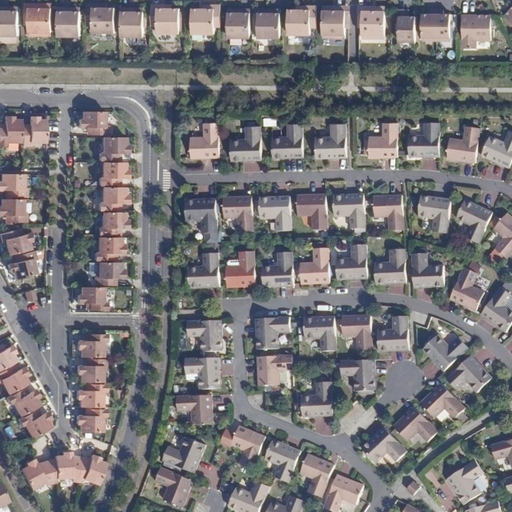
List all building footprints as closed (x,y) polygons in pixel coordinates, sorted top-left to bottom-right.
[(42,4),(29,4),(29,26),(29,36),(38,36),(38,33),(52,32),(52,9),(42,9),(42,4)] [(101,4),(87,4),(87,26),(93,26),(93,33),(116,33),(116,8),(107,8),(100,8),(101,4)] [(164,8),(164,5),(152,4),(151,27),(157,27),(156,33),(179,33),(179,9),(171,9),(164,8)] [(221,27),(221,5),(207,5),(207,9),(200,8),(192,9),(192,33),(215,33),(215,27),(221,27)] [(8,7),(0,6),(0,35),(19,36),(20,10),(8,10),(8,7)] [(341,6),(334,6),(332,6),(332,10),(322,10),(322,34),(336,34),(335,38),(345,38),(345,28),(345,6),(341,6)] [(362,6),(362,28),(362,38),(372,38),(372,34),(385,35),(385,10),(375,10),(376,6),(371,6),(362,6)] [(70,7),(58,7),(58,36),(80,36),(81,11),(70,11),(70,7)] [(134,7),(122,7),(121,36),(144,36),(144,11),(134,11),(134,7)] [(310,27),(317,28),(317,7),(303,7),(303,10),(296,10),(288,10),(288,34),(310,34),(310,27)] [(251,37),(251,9),(239,9),(239,12),(227,12),(227,37),(251,37)] [(257,37),(281,38),(281,9),(268,9),(268,13),(257,12),(257,37)] [(422,39),(437,40),(437,9),(430,9),(430,13),(423,13),(423,21),(423,26),(422,39)] [(437,9),(437,40),(451,40),(451,26),(451,21),(451,14),(445,14),(444,9),(437,9)] [(416,41),(416,16),(411,16),(407,16),(406,10),(399,10),(399,41),(416,41)] [(463,15),(463,48),(476,48),(476,40),(492,40),(491,15),(463,15)] [(105,112),(82,112),(82,120),(80,120),(80,129),(87,129),(91,130),(91,136),(108,136),(108,127),(105,127),(105,113),(105,112)] [(6,143),(21,143),(21,134),(21,125),(21,121),(14,121),(14,118),(4,118),(4,125),(4,130),(0,130),(0,146),(6,147),(6,143)] [(31,143),(46,143),(46,121),(38,121),(38,118),(30,118),(30,126),(30,130),(24,130),(24,134),(23,146),(31,146),(31,143)] [(191,157),(220,157),(219,123),(205,122),(205,137),(191,138),(191,157)] [(370,156),(398,157),(399,123),(384,122),(384,137),(370,137),(370,156)] [(273,158),(304,157),(303,123),(289,124),(289,137),(273,137),(273,158)] [(410,157),(440,157),(441,124),(426,123),(426,137),(410,137),(410,157)] [(317,157),(347,157),(346,124),(332,124),(332,138),(316,138),(317,157)] [(21,134),(24,134),(24,130),(30,130),(30,126),(21,125),(21,134)] [(231,160),(262,160),(261,126),(247,126),(247,140),(230,140),(231,160)] [(448,159),(476,163),(481,129),(467,128),(465,142),(451,140),(448,159)] [(482,156),(510,169),(511,164),(511,131),(505,144),(491,138),(482,156)] [(126,138),(103,138),(103,153),(100,153),(100,161),(113,161),(117,161),(117,155),(121,154),(128,154),(128,145),(126,145),(126,138)] [(117,161),(113,161),(113,163),(121,163),(121,154),(117,155),(117,161)] [(113,163),(103,163),(103,178),(99,178),(100,186),(113,186),(117,186),(117,179),(121,179),(129,179),(129,171),(126,170),(126,163),(121,163),(113,163)] [(24,175),(1,174),(0,183),(0,191),(6,191),(10,191),(10,198),(16,198),(27,198),(27,190),(24,190),(24,175)] [(117,186),(113,186),(113,188),(120,188),(121,179),(117,179),(117,186)] [(113,188),(102,188),(102,204),(99,204),(99,211),(112,212),(117,212),(117,204),(121,204),(128,204),(128,197),(126,196),(126,188),(120,188),(113,188)] [(6,199),(16,200),(16,198),(10,198),(10,191),(6,191),(6,199)] [(314,230),(328,230),(327,195),(298,196),(299,215),(313,215),(314,230)] [(352,229),(367,228),(365,195),(334,197),(335,216),(351,215),(352,229)] [(390,231),(405,231),(403,196),(374,198),(375,217),(389,216),(390,231)] [(434,231),(448,234),(452,200),(422,196),(419,216),(436,219),(434,231)] [(277,231),(292,231),(291,197),(260,198),(260,218),(277,218),(277,231)] [(239,232),(254,232),(253,198),(223,198),(224,218),(239,218),(239,232)] [(6,199),(0,199),(0,208),(0,216),(6,216),(9,216),(9,223),(26,223),(26,215),(24,215),(24,200),(16,200),(6,199)] [(203,233),(218,233),(217,199),(186,201),(186,221),(202,220),(203,233)] [(466,237),(480,244),(494,213),(465,201),(458,219),(472,226),(466,237)] [(117,212),(112,212),(112,213),(121,213),(121,204),(117,204),(117,212)] [(112,213),(103,213),(102,229),(98,229),(99,236),(112,236),(116,236),(116,229),(122,229),(128,229),(128,221),(125,221),(125,213),(121,213),(112,213)] [(496,249),(507,259),(511,253),(511,217),(508,214),(495,229),(506,238),(496,249)] [(116,236),(112,236),(112,238),(121,238),(122,229),(116,229),(116,236)] [(20,253),(14,231),(0,234),(0,237),(2,244),(6,243),(9,255),(13,255),(20,253)] [(17,231),(14,231),(20,253),(21,252),(30,250),(29,243),(32,242),(30,234),(22,236),(18,237),(17,231)] [(112,238),(99,238),(98,254),(96,254),(96,260),(107,260),(112,261),(112,254),(116,254),(124,254),(124,246),(121,246),(121,238),(112,238)] [(337,279),(369,278),(367,245),(352,245),(353,259),(336,260),(337,279)] [(302,284),(331,283),(329,248),(315,249),(315,263),(301,264),(302,284)] [(376,284),(407,282),(406,249),(391,250),(391,264),(375,265),(376,284)] [(22,254),(20,255),(26,278),(36,275),(33,262),(36,260),(35,251),(22,254)] [(227,288),(257,286),(255,251),(240,252),(240,267),(227,267),(227,288)] [(264,287),(295,285),(293,252),(278,253),(279,266),(263,267),(263,271),(263,283),(264,287)] [(189,288),(221,286),(219,253),(204,254),(205,268),(188,268),(189,288)] [(112,261),(107,260),(107,263),(116,263),(116,254),(112,254),(112,261)] [(413,254),(415,288),(445,286),(445,266),(428,267),(427,254),(413,254)] [(20,255),(18,255),(19,262),(15,263),(7,265),(9,273),(13,272),(15,281),(26,278),(20,255)] [(107,263),(98,263),(98,279),(94,279),(94,285),(112,286),(112,279),(116,280),(123,280),(124,271),(121,271),(121,263),(116,263),(107,263)] [(466,267),(451,299),(477,311),(485,293),(472,287),(478,273),(466,267)] [(104,288),(81,287),(81,295),(78,295),(78,304),(85,305),(89,305),(89,311),(107,311),(107,305),(104,305),(104,288)] [(511,294),(502,287),(482,314),(507,332),(511,325),(511,310),(506,306),(511,297),(511,294)] [(34,290),(25,292),(27,302),(36,300),(34,290)] [(373,351),(372,315),(342,317),(343,338),(358,337),(358,351),(360,351),(368,351),(373,351)] [(410,350),(409,316),(395,317),(395,331),(378,332),(379,352),(410,350)] [(290,332),(290,318),(271,319),(257,319),(258,350),(278,349),(277,333),(290,332)] [(337,351),(336,318),(305,319),(306,339),(321,339),(322,351),(337,351)] [(222,352),(222,321),(187,322),(188,337),(202,336),(202,352),(222,352)] [(84,332),(84,342),(89,342),(89,336),(92,336),(92,332),(84,332)] [(444,372),(469,349),(459,338),(450,347),(438,335),(424,349),(444,372)] [(84,342),(76,342),(76,350),(80,350),(80,357),(84,357),(93,357),(102,357),(102,344),(106,345),(106,336),(92,336),(89,336),(89,342),(84,342)] [(12,364),(16,362),(12,355),(14,354),(11,347),(4,350),(0,352),(0,351),(0,370),(3,369),(12,364)] [(294,364),(293,356),(259,357),(260,386),(280,385),(279,371),(294,370),(294,364)] [(447,379),(457,390),(466,381),(477,393),(493,378),(472,356),(447,379)] [(84,357),(84,367),(89,368),(89,361),(93,361),(93,357),(84,357)] [(220,389),(219,358),(186,360),(186,374),(199,373),(200,390),(220,389)] [(377,390),(376,360),(374,360),(341,362),(341,376),(356,376),(356,392),(377,390)] [(84,367),(76,367),(76,375),(80,375),(80,382),(102,382),(102,370),(106,370),(106,361),(93,361),(89,361),(89,368),(84,367)] [(16,372),(12,364),(3,369),(4,372),(9,369),(12,375),(16,372)] [(24,386),(28,384),(24,377),(26,377),(23,368),(16,372),(12,375),(9,369),(4,372),(0,374),(0,382),(1,382),(8,394),(15,391),(24,386)] [(303,418),(334,416),(333,383),(318,383),(319,397),(302,397),(303,418)] [(456,419),(466,408),(443,384),(421,404),(435,418),(446,409),(456,419)] [(92,407),(102,407),(102,393),(106,393),(106,385),(89,385),(89,392),(84,391),(76,391),(75,401),(79,401),(79,407),(83,407),(92,407)] [(28,394),(24,386),(15,391),(16,394),(21,391),(23,396),(28,394)] [(36,408),(39,406),(36,400),(38,399),(35,391),(28,394),(23,396),(21,391),(16,394),(7,399),(10,404),(12,403),(20,417),(27,413),(36,408)] [(212,396),(177,397),(178,411),(193,411),(193,425),(213,424),(212,396)] [(92,411),(92,407),(83,407),(84,417),(89,417),(88,411),(92,411)] [(428,442),(439,432),(415,407),(394,427),(408,442),(419,432),(428,442)] [(27,413),(28,415),(33,413),(36,418),(40,416),(36,408),(27,413)] [(79,426),(79,432),(80,432),(92,432),(101,433),(101,417),(105,417),(105,410),(92,411),(88,411),(89,417),(84,417),(76,416),(76,425),(79,426)] [(45,431),(51,428),(48,422),(50,421),(47,413),(40,416),(36,418),(33,413),(28,415),(18,420),(22,427),(25,426),(31,439),(45,431)] [(246,451),(240,464),(254,469),(267,438),(240,427),(232,445),(246,451)] [(397,462),(408,452),(385,427),(363,449),(376,463),(388,452),(397,462)] [(163,461),(193,473),(205,444),(188,437),(181,452),(168,447),(163,461)] [(510,455),(511,460),(511,439),(492,445),(496,459),(510,455)] [(281,465),(276,478),(290,483),(302,452),(273,440),(265,459),(281,465)] [(55,457),(56,480),(72,478),(71,453),(63,453),(63,457),(55,457)] [(309,492),(322,498),(336,466),(308,455),(300,473),(314,478),(309,492)] [(83,480),(98,486),(106,465),(99,461),(100,459),(92,456),(83,480)] [(21,470),(31,490),(45,482),(33,459),(25,464),(26,467),(21,470)] [(484,473),(476,460),(448,479),(465,504),(482,493),(474,479),(484,473)] [(182,508),(193,481),(160,467),(155,481),(169,487),(164,500),(182,508)] [(357,505),(359,500),(363,492),(365,486),(337,475),(324,508),(335,511),(338,511),(343,499),(357,505)] [(237,488),(233,497),(229,507),(242,511),(260,511),(271,487),(257,482),(252,493),(237,488)] [(421,488),(414,482),(408,489),(414,495),(421,488)] [(0,506),(9,502),(0,484),(0,506)] [(267,511),(301,511),(306,502),(292,496),(286,509),(272,503),(267,511)] [(502,511),(500,501),(467,511),(502,511)]
